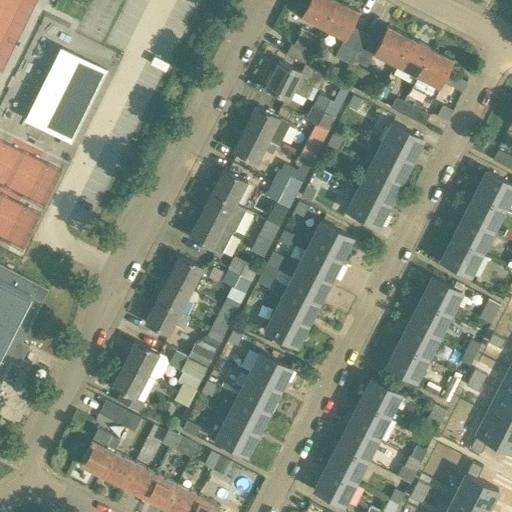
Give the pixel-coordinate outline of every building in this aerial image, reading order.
[(324,26),(337,0),(309,0),(301,15),(324,26)] [(337,0),(324,26),(344,37),(335,55),(349,63),(351,58),(355,51),(352,49),(362,30),(352,25),(359,11),(337,0)] [(355,51),(351,58),(366,65),(370,58),(371,59),(374,52),(397,64),(410,37),(388,25),(380,40),(370,35),(361,53),(355,51)] [(309,53),(317,38),(301,29),(292,44),(309,53)] [(362,30),(352,49),(355,51),(361,53),(370,35),(365,32),(362,30)] [(432,48),(410,37),(397,64),(417,74),(411,86),(412,87),(432,48)] [(432,48),(412,87),(434,98),(454,60),(432,48)] [(107,70),(71,51),(34,124),(71,142),(107,70)] [(305,63),(301,71),(280,60),(267,86),(290,98),(294,90),(308,97),(314,86),(317,87),(324,73),(305,63)] [(337,69),(330,65),(326,73),(333,77),(337,69)] [(456,73),(454,78),(455,83),(464,87),(468,79),(460,75),(456,73)] [(355,109),(361,98),(352,93),(346,104),(355,109)] [(396,97),(391,106),(400,110),(401,110),(405,101),(404,101),(396,97)] [(405,101),(401,110),(424,122),(428,113),(405,101)] [(305,118),(328,129),(334,117),(312,104),(305,118)] [(246,128),(277,144),(279,145),(291,122),(257,105),(246,128)] [(423,137),(393,122),(382,116),(371,138),(382,144),(411,159),(423,137)] [(328,129),(315,122),(309,133),(322,139),(328,129)] [(277,144),(246,128),(234,150),(258,162),(265,149),(272,152),(277,144)] [(331,133),(327,141),(337,146),(342,137),(331,133)] [(411,159),(382,144),(371,166),(400,181),(411,159)] [(308,160),(311,161),(315,153),(302,146),(298,155),(308,160)] [(511,156),(497,148),(492,159),(511,169),(511,156)] [(298,165),(292,176),(301,181),(311,161),(308,160),(298,155),(294,163),(298,165)] [(371,166),(360,187),(389,203),(400,181),(371,166)] [(237,204),(237,203),(249,180),(225,168),(213,191),(237,204)] [(301,181),(292,176),(277,169),(271,181),(295,193),(301,181)] [(477,193),(504,207),(511,210),(511,197),(510,196),(511,191),(511,182),(488,170),(477,193)] [(295,193),(271,181),(264,194),(275,200),(288,206),(295,193)] [(310,200),(316,189),(306,184),(300,195),(310,200)] [(389,203),(360,187),(348,209),(378,225),(389,203)] [(201,214),(234,230),(236,231),(248,209),(237,203),(237,204),(213,191),(201,214)] [(477,193),(465,214),(493,229),(504,207),(477,193)] [(275,200),(265,218),(279,225),(288,206),(275,200)] [(303,215),(308,205),(299,200),(294,211),(303,215)] [(234,230),(201,214),(190,236),(223,253),(234,230)] [(493,229),(465,214),(454,236),(482,251),(493,229)] [(279,225),(265,218),(262,225),(258,232),(254,240),(267,247),(279,225)] [(323,221),(311,243),(341,258),(353,236),(323,221)] [(511,229),(508,227),(503,235),(511,239),(511,229)] [(288,243),(293,234),(282,229),(278,238),(288,243)] [(482,251),(454,236),(442,259),(470,273),(482,251)] [(311,243),(300,265),(330,280),(341,258),(311,243)] [(181,254),(169,277),(193,289),(205,266),(181,254)] [(227,267),(251,280),(258,267),(234,254),(227,267)] [(261,271),(273,278),(278,269),(265,263),(261,271)] [(22,341),(48,289),(0,264),(0,383),(11,362),(19,365),(24,355),(29,345),(22,341)] [(300,265),(289,286),(319,301),(330,280),(300,265)] [(251,280),(227,267),(220,281),(244,293),(251,280)] [(256,281),(273,290),(278,280),(261,271),(256,281)] [(463,306),(455,302),(462,290),(434,275),(422,298),(450,312),(458,316),(463,306)] [(193,289),(169,277),(157,299),(181,311),(193,289)] [(289,286),(278,308),(308,323),(319,301),(289,286)] [(222,304),(235,311),(239,303),(226,296),(222,304)] [(477,316),(490,322),(500,304),(487,297),(477,316)] [(450,312),(422,298),(411,320),(439,334),(450,312)] [(189,315),(181,311),(157,299),(145,322),(169,335),(175,324),(183,328),(189,315)] [(235,311),(222,304),(217,314),(230,321),(235,311)] [(308,323),(278,308),(267,330),(297,345),(308,323)] [(411,320),(400,342),(427,356),(439,334),(411,320)] [(447,324),(446,334),(464,337),(466,327),(447,324)] [(194,342),(213,352),(223,332),(209,325),(204,336),(194,342)] [(236,343),(241,332),(231,327),(225,338),(236,343)] [(487,342),(498,347),(502,340),(491,335),(487,342)] [(475,352),(480,341),(470,336),(465,347),(475,352)] [(125,364),(148,376),(149,375),(154,378),(160,375),(167,363),(165,355),(137,340),(125,364)] [(194,342),(187,355),(207,365),(213,352),(194,342)] [(427,356),(400,342),(388,365),(416,379),(427,356)] [(469,364),(475,352),(465,347),(459,359),(469,364)] [(250,374),(280,389),(291,367),(262,352),(250,374)] [(207,365),(187,355),(179,369),(181,370),(199,380),(200,380),(207,365)] [(148,376),(125,364),(113,386),(120,390),(115,399),(139,411),(144,401),(137,397),(148,376)] [(199,380),(181,370),(176,379),(182,382),(195,389),(199,380)] [(472,371),(469,378),(479,384),(483,376),(472,371)] [(511,372),(509,371),(498,393),(511,400),(511,372)] [(453,373),(441,396),(448,399),(460,377),(453,373)] [(280,389),(250,374),(239,395),(269,410),(280,389)] [(209,394),(215,383),(205,377),(199,388),(209,394)] [(361,401),(389,415),(400,393),(372,378),(361,401)] [(479,384),(469,378),(465,385),(476,391),(479,384)] [(436,394),(440,386),(428,380),(424,388),(436,394)] [(182,382),(177,391),(190,398),(195,389),(182,382)] [(190,398),(177,391),(173,399),(185,407),(190,398)] [(511,400),(498,393),(487,415),(511,427),(511,400)] [(239,395),(228,417),(258,432),(269,410),(239,395)] [(112,402),(105,399),(104,401),(99,410),(106,414),(112,402)] [(389,415),(361,401),(350,423),(377,437),(389,415)] [(424,421),(436,427),(446,409),(434,402),(424,421)] [(126,427),(134,413),(124,408),(117,422),(126,427)] [(134,413),(126,427),(134,431),(140,416),(134,413)] [(511,427),(487,415),(475,438),(511,456),(511,427)] [(258,432),(228,417),(217,439),(247,454),(258,432)] [(181,429),(196,436),(201,427),(186,419),(181,429)] [(350,423),(338,445),(366,459),(377,437),(350,423)] [(170,447),(177,433),(167,428),(160,442),(170,447)] [(177,433),(170,447),(177,450),(184,436),(177,433)] [(102,474),(115,450),(93,438),(81,463),(102,474)] [(415,443),(409,454),(420,460),(426,449),(415,443)] [(338,445),(327,467),(355,481),(366,459),(338,445)] [(115,450),(102,474),(124,485),(136,461),(115,450)] [(213,469),(220,455),(210,450),(203,464),(213,469)] [(415,471),(420,460),(409,454),(404,465),(415,471)] [(226,458),(220,455),(213,469),(219,472),(226,458)] [(136,461),(124,485),(145,496),(157,471),(136,461)] [(355,481),(327,467),(315,490),(343,504),(355,481)] [(179,483),(157,471),(145,496),(166,507),(179,483)] [(465,475),(456,493),(488,510),(497,492),(465,475)] [(415,482),(411,489),(422,495),(426,488),(415,482)] [(179,483),(166,507),(176,511),(190,511),(200,494),(179,483)] [(398,504),(404,493),(394,488),(388,499),(398,504)] [(422,495),(411,489),(408,496),(418,502),(422,495)] [(456,493),(448,508),(455,511),(486,511),(488,510),(456,493)] [(200,494),(190,511),(217,511),(221,505),(200,494)]
